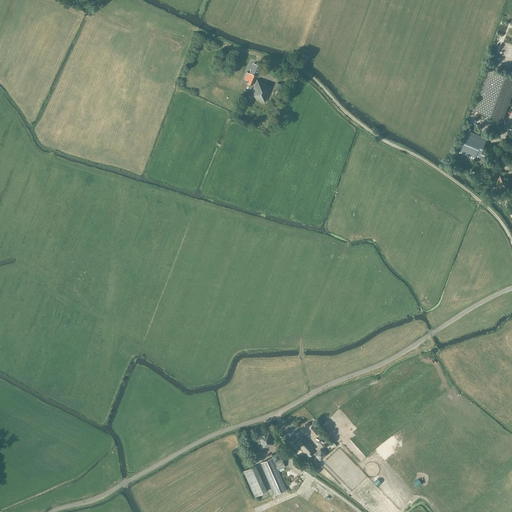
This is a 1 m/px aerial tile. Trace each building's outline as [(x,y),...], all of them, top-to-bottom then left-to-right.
[(248,81),(247,83),(252,86),(256,76),(257,77),(257,76),(261,67),(254,64),(250,74),(247,72),(244,79),(248,81)] [(472,110),(502,121),(511,93),(511,76),(495,71),(488,68),(472,110)] [(267,84),(257,80),(250,96),(264,102),(271,86),(267,84)] [(269,104),(276,106),(283,85),(277,83),(269,104)] [(482,162),(486,152),(482,151),(487,139),(466,130),(455,155),(473,162),(474,159),(482,162)] [(500,155),(499,154),(493,152),(490,159),(497,162),(500,155)] [(490,161),(488,167),(496,170),(498,164),(490,161)] [(494,189),(496,190),(497,188),(509,192),(511,182),(511,179),(510,179),(503,176),(505,173),(500,171),(495,187),(494,187),(494,189)] [(255,438),(256,440),(256,442),(260,441),(262,446),(261,447),(261,448),(265,447),(273,445),(269,433),(255,438)] [(314,448),(304,437),(304,436),(296,443),(306,454),(308,457),(311,455),(308,452),(314,448)] [(315,454),(320,460),(325,455),(321,449),(315,454)] [(272,455),(271,455),(272,457),(260,463),(274,495),(286,490),(279,472),(286,469),(285,467),(282,459),(273,463),(272,461),(275,460),(280,458),(280,457),(278,452),(277,452),(272,454),(272,455)] [(267,491),(255,465),(243,471),(254,497),(267,491)]
